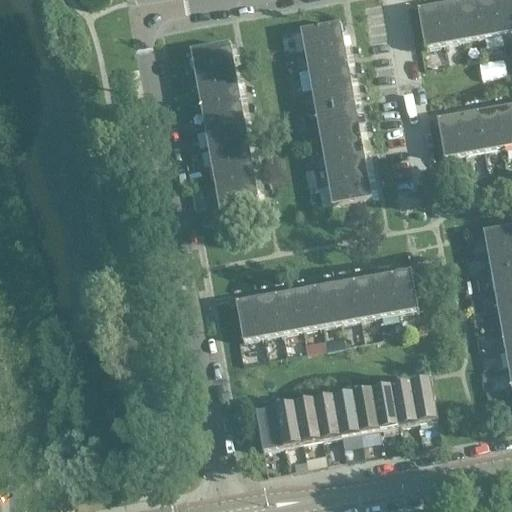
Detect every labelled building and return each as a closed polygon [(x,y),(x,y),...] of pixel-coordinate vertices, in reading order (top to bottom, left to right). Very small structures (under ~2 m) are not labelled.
[(468,0),(469,5),(459,7),(458,7),(465,47),(484,44),(477,3),(478,3),(477,0),(468,0)] [(488,0),(489,1),(478,3),(477,3),(484,44),(504,40),(496,0),(488,0)] [(511,0),(496,0),(504,40),(511,38),(511,0)] [(450,8),(439,10),(438,10),(445,51),(465,47),(458,7),(459,7),(458,1),(449,3),(450,8)] [(438,10),(439,10),(438,5),(430,6),(431,12),(419,14),(426,54),(445,51),(438,10)] [(302,35),(305,55),(346,48),(346,49),(351,48),(350,39),(344,40),(342,28),(302,35)] [(192,55),(195,74),(235,67),(236,68),(241,67),(239,59),(234,60),(232,48),(192,55)] [(305,55),(309,74),(349,67),(349,68),(355,67),(353,58),(348,59),(346,49),(346,48),(305,55)] [(195,74),(199,94),(239,87),(239,88),(244,87),(243,78),(237,79),(236,68),(235,67),(195,74)] [(309,74),(312,94),(353,86),(358,86),(356,77),(351,78),(349,68),(349,67),(309,74)] [(312,94),(316,113),(356,106),(356,107),(362,106),(360,97),(355,98),(353,86),(312,94)] [(199,94),(202,113),(242,106),(242,107),(248,106),(246,97),(241,98),(239,88),(239,87),(199,94)] [(508,112),(498,113),(497,114),(504,154),(511,152),(511,105),(507,106),(508,112)] [(202,113),(206,133),(246,126),(251,125),(250,116),(244,117),(242,107),(242,106),(202,113)] [(316,113),(319,133),(359,125),(356,107),(356,106),(316,113)] [(489,115),(479,117),(478,117),(485,157),(504,154),(497,114),(498,113),(497,108),(488,110),(489,115)] [(470,118),(459,120),(458,121),(465,161),(485,157),(478,117),(479,117),(478,112),(469,113),(470,118)] [(458,121),(459,120),(458,115),(449,117),(450,122),(439,124),(446,164),(465,161),(458,121)] [(319,133),(323,152),(363,145),(368,144),(367,135),(361,136),(359,125),(319,133)] [(206,133),(209,152),(249,145),(255,145),(253,136),(248,137),(246,126),(206,133)] [(209,152),(212,172),(253,164),(258,164),(257,155),(251,156),(249,145),(209,152)] [(323,152),(326,171),(366,164),(372,163),(370,155),(365,155),(363,145),(323,152)] [(212,172),(216,191),(256,184),(262,183),(260,174),(255,175),(253,164),(212,172)] [(326,171),(330,191),(370,183),(375,183),(374,174),(368,175),(366,164),(326,171)] [(370,183),(330,191),(333,210),(379,202),(377,193),(372,194),(370,183)] [(216,191),(219,211),(260,203),(265,202),(264,193),(258,194),(256,184),(216,191)] [(260,203),(219,211),(223,230),(269,222),(267,213),(262,214),(260,203)] [(511,231),(485,237),(488,256),(511,251),(511,231)] [(511,251),(488,256),(492,276),(511,271),(511,251)] [(403,277),(393,279),(400,319),(419,316),(411,270),(402,271),(403,277)] [(511,271),(492,276),(495,295),(511,291),(511,271)] [(384,280),(373,282),(381,323),(400,319),(393,279),(392,273),(383,275),(384,280)] [(365,284),(354,286),(361,326),(381,323),(373,282),(373,277),(364,278),(365,284)] [(346,287),(334,289),(342,330),(361,326),(354,286),(353,280),(345,282),(346,287)] [(326,291),(315,293),(322,333),(342,330),(334,289),(334,284),(325,285),(326,291)] [(307,294),(296,296),(303,337),(322,333),(315,293),(315,287),(306,289),(307,294)] [(288,298),(277,300),(276,300),(283,340),(303,337),(296,296),(295,291),(287,292),(288,298)] [(511,291),(495,295),(498,314),(511,311),(511,291)] [(268,301),(258,303),(257,303),(264,344),(283,340),(276,300),(277,300),(276,294),(267,296),(268,301)] [(257,303),(258,303),(257,298),(248,299),(249,305),(237,307),(245,347),(264,344),(257,303)] [(511,311),(498,314),(502,334),(511,332),(511,311)] [(511,332),(502,334),(505,353),(511,352),(511,332)] [(432,386),(413,389),(420,429),(439,426),(432,386)] [(391,389),(392,393),(393,393),(400,433),(420,429),(413,389),(404,391),(404,387),(391,389)] [(393,393),(392,393),(374,396),(381,436),(400,433),(393,393)] [(374,396),(354,400),(361,440),(381,436),(374,396)] [(326,405),(315,407),(323,447),(342,443),(334,403),(334,399),(326,401),(326,405)] [(354,400),(334,403),(342,443),(361,440),(354,400)] [(315,407),(296,410),(303,450),(323,447),(315,407)] [(296,410),(276,414),(284,454),(303,450),(296,410)] [(284,454),(276,414),(257,417),(264,457),(284,454)]
